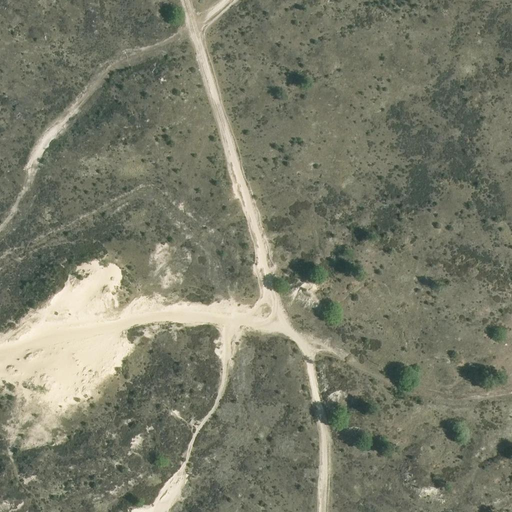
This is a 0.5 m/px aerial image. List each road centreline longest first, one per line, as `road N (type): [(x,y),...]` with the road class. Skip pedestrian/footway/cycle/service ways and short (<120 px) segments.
road 1 (track): [(323,511),(325,438),(306,356),(282,326),(185,0)]
road 2 (track): [(155,511),(216,402),(225,321),(153,319),(0,353)]
road 3 (track): [(221,0),(193,25),(126,55),(98,83),(42,141),(17,204),(0,224)]
road 4 (track): [(225,321),(282,326),(421,394),(511,391)]
